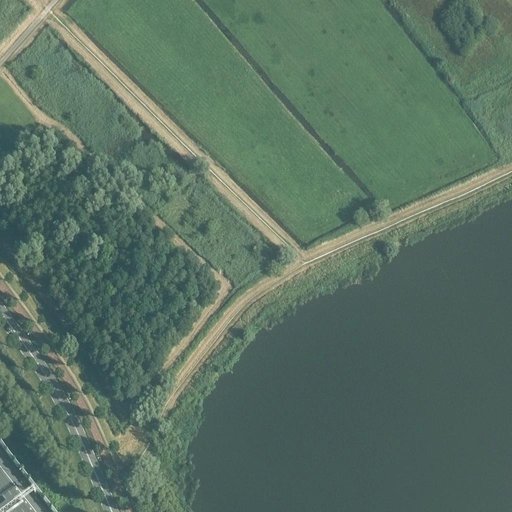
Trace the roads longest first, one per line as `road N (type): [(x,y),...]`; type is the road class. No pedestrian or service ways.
road 1 (unknown): [(134,511),(90,406),(0,272)]
road 2 (secondary): [(111,511),(61,401),(0,311)]
